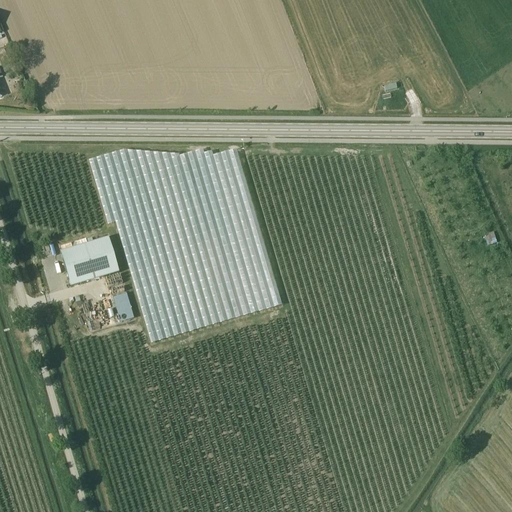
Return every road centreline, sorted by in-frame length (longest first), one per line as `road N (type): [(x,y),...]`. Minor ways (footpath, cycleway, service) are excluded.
road 1 (secondary): [(511,131),(0,128)]
road 2 (unclassified): [(86,511),(0,229)]
